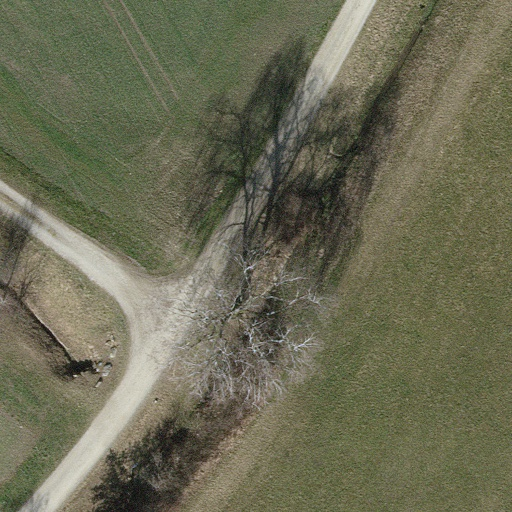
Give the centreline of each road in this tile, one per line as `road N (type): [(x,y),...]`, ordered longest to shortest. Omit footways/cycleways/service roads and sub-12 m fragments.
road 1 (track): [(180,320),(364,0)]
road 2 (track): [(38,511),(180,320)]
road 3 (track): [(180,320),(0,189)]
